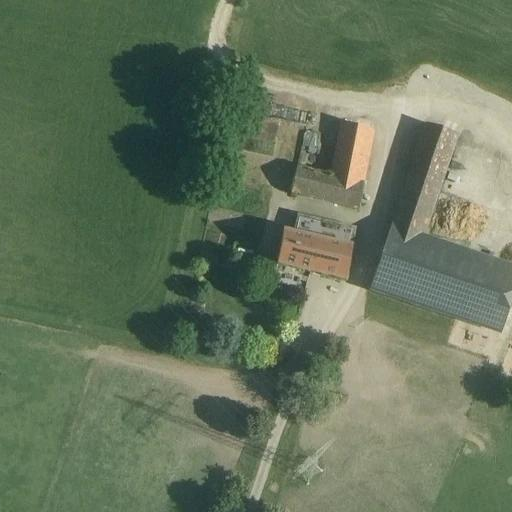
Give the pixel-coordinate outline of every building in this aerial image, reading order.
[(275,149),(277,120),(262,119),(261,148),(275,149)] [(330,177),(363,185),(373,131),(341,124),(330,177)] [(458,137),(426,126),(371,289),(500,333),(511,296),(511,270),(422,240),(458,137)] [(330,177),(297,168),(290,194),(358,211),(363,185),(330,177)] [(355,230),(297,217),(293,235),(282,233),(277,266),(346,282),(355,230)]
